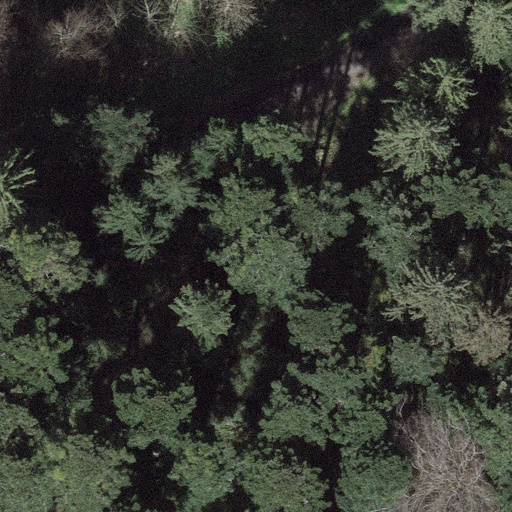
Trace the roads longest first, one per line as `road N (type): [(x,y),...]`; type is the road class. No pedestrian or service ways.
road 1 (track): [(47,511),(159,309),(340,63),(442,0)]
road 2 (track): [(340,63),(239,121),(128,214),(0,367)]
